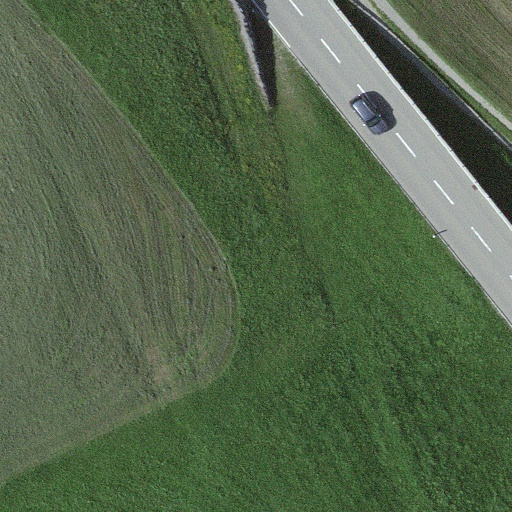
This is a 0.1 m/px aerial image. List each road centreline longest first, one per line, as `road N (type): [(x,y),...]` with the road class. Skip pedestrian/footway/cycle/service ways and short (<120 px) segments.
road 1 (tertiary): [(288,0),(511,280)]
road 2 (track): [(314,0),(511,147)]
